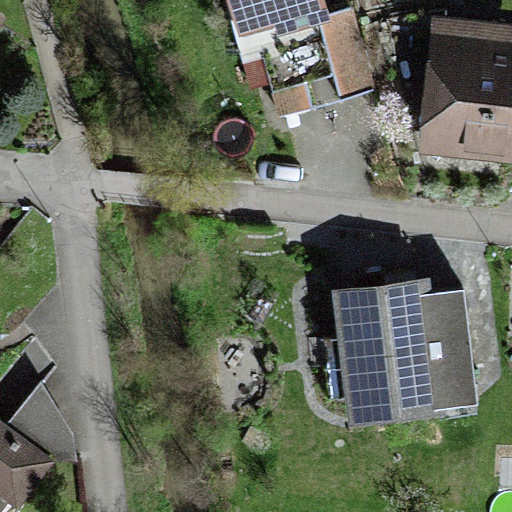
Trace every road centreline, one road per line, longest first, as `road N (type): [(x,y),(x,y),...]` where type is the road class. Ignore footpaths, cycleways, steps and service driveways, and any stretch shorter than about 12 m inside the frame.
road 1 (residential): [(511,228),(77,184)]
road 2 (residential): [(77,184),(103,511)]
